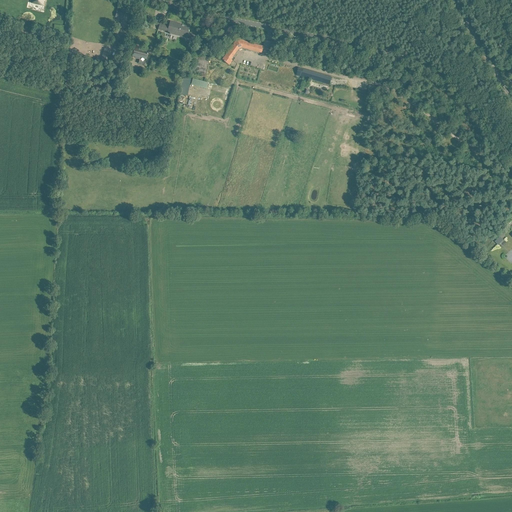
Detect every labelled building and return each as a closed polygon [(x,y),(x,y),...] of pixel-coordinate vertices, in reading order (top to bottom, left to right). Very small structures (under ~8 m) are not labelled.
[(171,27),(159,24),(158,30),(174,35),(174,33),(186,36),(193,38),(194,35),(187,33),(189,27),(170,22),(172,22),(171,27)] [(223,60),(222,60),(229,65),(229,64),(232,59),(239,49),(241,49),(261,54),(268,56),(272,42),(264,40),(263,47),(244,42),(244,41),(237,39),(233,45),(223,60)] [(114,60),(117,48),(110,46),(106,58),(114,60)] [(148,51),(135,48),(132,58),(146,61),(148,53),(147,53),(148,51)] [(303,68),(303,69),(301,76),(330,85),(332,77),(317,72),(303,68)]
